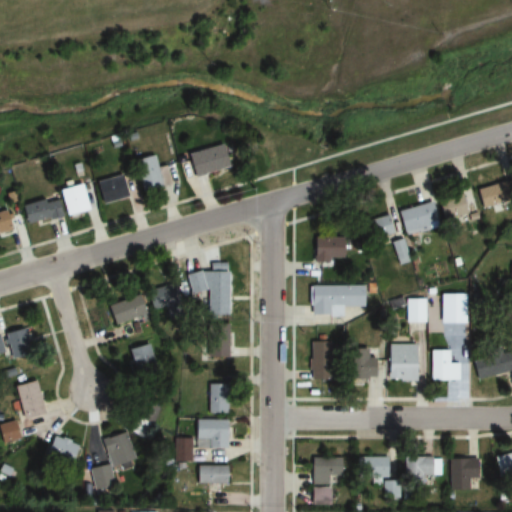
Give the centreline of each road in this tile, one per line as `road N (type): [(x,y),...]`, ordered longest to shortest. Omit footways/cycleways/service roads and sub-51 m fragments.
road 1 (residential): [(0,283),(511,130)]
road 2 (residential): [(271,202),(272,511)]
road 3 (residential): [(273,420),(511,419)]
road 4 (residential): [(53,268),(88,390)]
